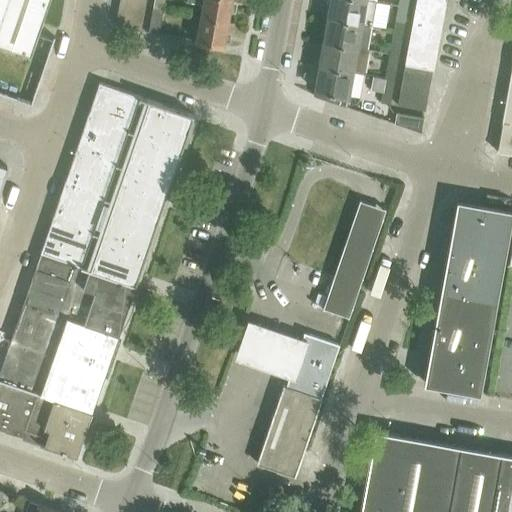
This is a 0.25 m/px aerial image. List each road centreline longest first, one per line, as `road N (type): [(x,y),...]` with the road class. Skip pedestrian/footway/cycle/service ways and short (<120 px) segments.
road 1 (residential): [(126,503),(221,249),(262,105)]
road 2 (residential): [(357,399),(439,165)]
road 3 (residential): [(262,105),(75,48)]
road 4 (residential): [(439,165),(262,105)]
road 5 (residential): [(439,165),(496,0)]
road 6 (unclassified): [(511,428),(357,399)]
road 7 (residential): [(0,277),(43,142)]
road 8 (residential): [(126,503),(0,460)]
